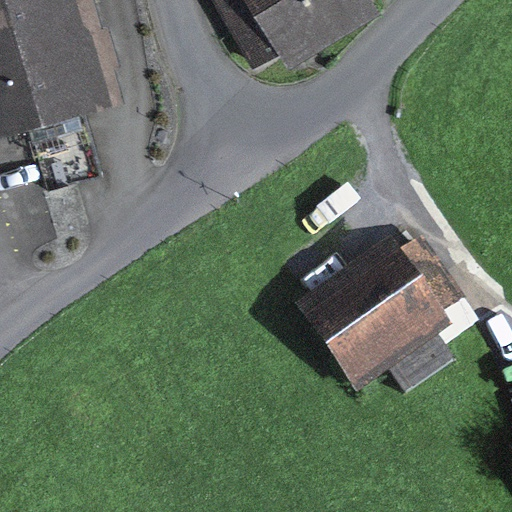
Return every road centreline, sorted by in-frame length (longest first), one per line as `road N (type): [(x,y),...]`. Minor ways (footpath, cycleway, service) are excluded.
road 1 (tertiary): [(0,340),(249,149)]
road 2 (tertiary): [(249,149),(341,84),(431,0)]
road 3 (residential): [(249,149),(188,35),(179,0)]
